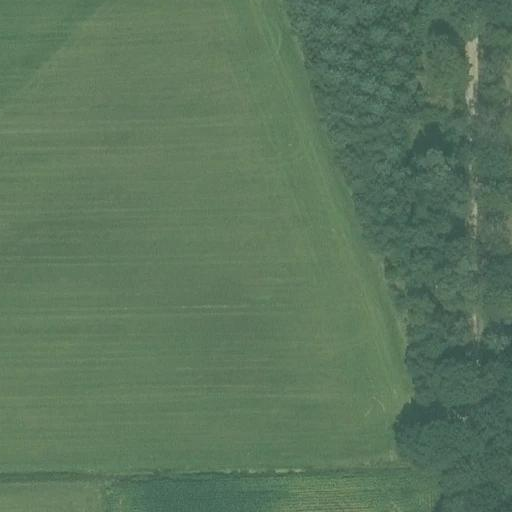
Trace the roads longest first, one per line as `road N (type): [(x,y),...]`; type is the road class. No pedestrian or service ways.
road 1 (unclassified): [(477,343),(477,0)]
road 2 (track): [(475,511),(477,343)]
